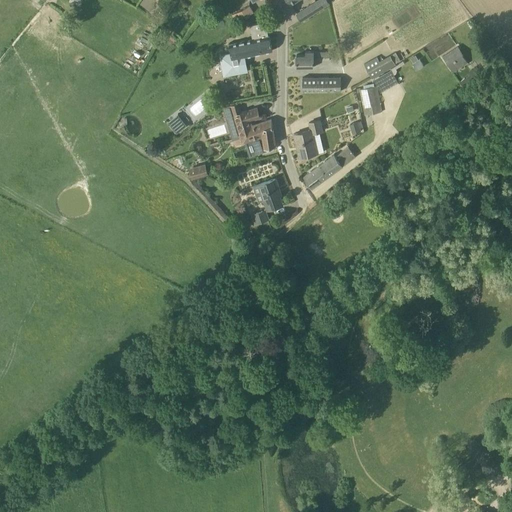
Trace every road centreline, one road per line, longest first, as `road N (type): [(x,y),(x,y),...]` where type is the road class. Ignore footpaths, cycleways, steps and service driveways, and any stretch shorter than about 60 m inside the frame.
road 1 (residential): [(304,207),(278,122),(278,0)]
road 2 (unknown): [(304,207),(371,141),(386,111),(384,93)]
